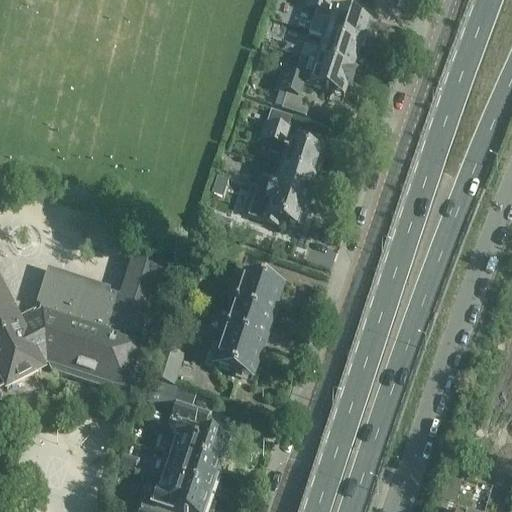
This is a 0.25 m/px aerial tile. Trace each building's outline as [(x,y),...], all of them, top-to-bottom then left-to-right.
[(308,34),(322,38),(358,51),(366,26),(326,13),(330,1),(327,0),(307,0),(305,7),(316,10),(308,34)] [(358,51),(322,38),(317,51),(304,47),(301,58),(350,74),(358,51)] [(354,75),(350,74),(301,58),(293,80),(282,77),(278,90),(287,93),(282,110),(305,118),(309,104),(296,100),(297,97),(298,97),(302,86),(342,99),(345,89),(349,91),(354,75)] [(245,96),(256,99),(259,88),(249,85),(245,96)] [(278,171),(315,183),(323,159),(283,146),(287,134),(266,127),(261,140),(273,144),(270,154),(282,158),(278,171)] [(256,190),(257,191),(307,207),(315,183),(278,171),(274,185),(260,180),(258,187),(251,185),(252,180),(240,176),(238,185),(249,189),(248,191),(255,193),(256,190)] [(307,207),(257,191),(253,202),(267,206),(261,223),(277,228),(278,225),(299,232),(307,207)] [(201,232),(225,240),(231,223),(207,215),(201,232)] [(193,252),(218,260),(223,244),(199,236),(193,252)] [(49,370),(124,394),(163,270),(133,260),(120,300),(108,296),(109,292),(48,273),(38,307),(42,308),(40,316),(34,314),(16,323),(0,292),(0,387),(3,385),(6,391),(40,373),(37,368),(46,363),(49,370)] [(230,309),(270,323),(280,292),(244,280),(236,305),(232,303),(230,309)] [(172,317),(184,321),(186,313),(174,309),(172,317)] [(222,334),(262,347),(270,323),(230,309),(222,334)] [(199,326),(196,335),(206,339),(208,335),(215,338),(217,332),(199,326)] [(262,347),(222,334),(219,340),(224,342),(215,370),(251,382),(262,347)] [(150,380),(173,387),(183,357),(160,350),(150,380)] [(151,407),(171,413),(177,391),(157,385),(151,407)] [(169,457),(217,473),(222,459),(225,460),(227,459),(229,451),(229,450),(225,449),(226,446),(209,440),(211,434),(204,431),(209,416),(175,405),(168,427),(177,430),(169,457)] [(217,473),(169,457),(160,482),(209,498),(217,473)] [(121,458),(117,470),(132,475),(136,463),(121,458)] [(204,511),(209,498),(160,482),(152,508),(142,505),(139,511),(204,511)] [(480,499),(487,502),(491,491),(483,489),(480,499)] [(500,511),(510,511),(511,507),(511,503),(504,501),(500,511)]
